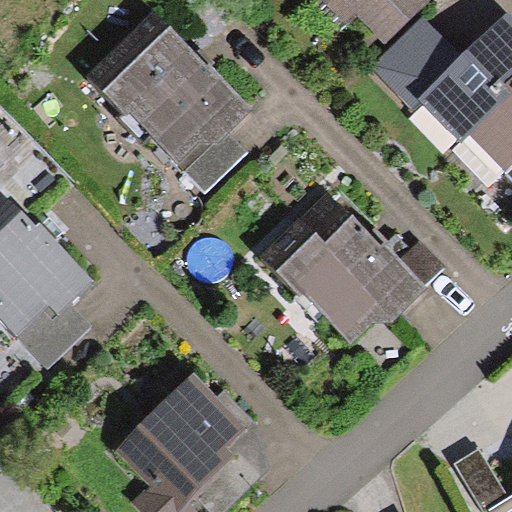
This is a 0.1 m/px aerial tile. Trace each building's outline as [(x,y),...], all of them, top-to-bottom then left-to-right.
[(338,0),(386,50),(432,6),(425,0),(338,0)] [(426,23),(376,69),(415,111),(421,105),(462,149),(472,139),(505,175),(511,168),(511,20),(510,18),(463,62),(426,23)] [(201,64),(171,35),(109,97),(212,198),(255,154),(233,133),(251,114),(201,64)] [(0,321),(48,372),(93,330),(71,306),(94,285),(62,251),(41,230),(36,234),(23,221),(0,242),(0,321)] [(320,243),(281,280),(321,321),(323,318),(350,349),(372,329),(393,325),(431,292),(426,287),(447,269),(426,246),(400,268),(387,254),(384,257),(374,246),(353,224),(326,250),(320,243)] [(195,385),(119,459),(148,489),(134,502),(143,511),(193,511),(187,505),(231,462),(221,453),(242,433),(195,385)] [(482,451),(458,466),(487,511),(511,511),(511,497),(511,498),(482,451)]
